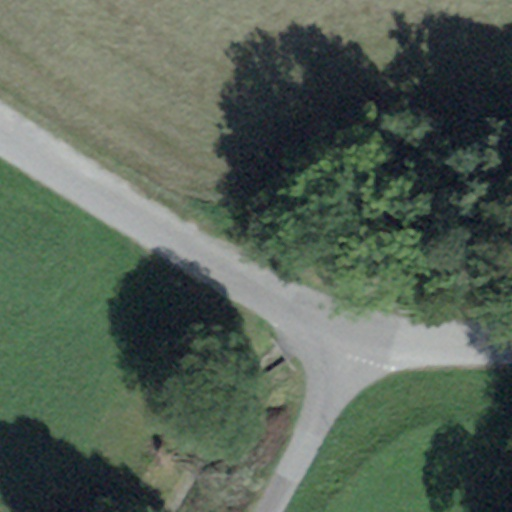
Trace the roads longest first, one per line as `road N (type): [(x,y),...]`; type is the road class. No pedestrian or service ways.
road 1 (unclassified): [(0,131),(235,282),(357,344)]
road 2 (unclassified): [(357,344),(268,511)]
road 3 (unclassified): [(357,344),(511,343)]
